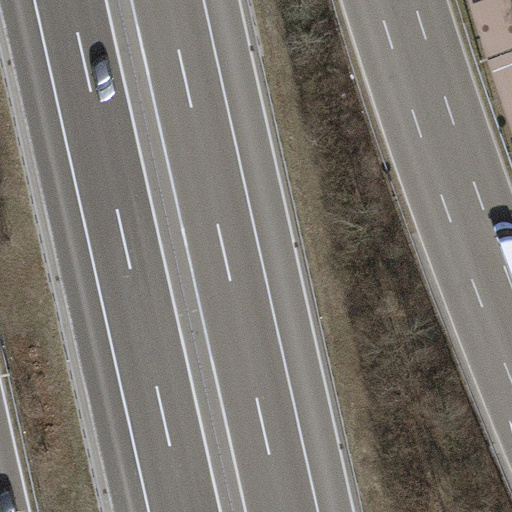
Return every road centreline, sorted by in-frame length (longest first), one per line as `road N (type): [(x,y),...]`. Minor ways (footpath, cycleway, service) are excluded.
road 1 (motorway): [(300,511),(186,0)]
road 2 (motorway): [(54,0),(168,511)]
road 3 (primary): [(511,326),(397,0)]
